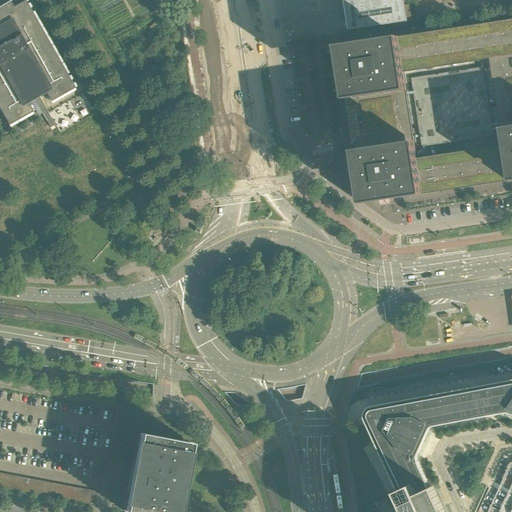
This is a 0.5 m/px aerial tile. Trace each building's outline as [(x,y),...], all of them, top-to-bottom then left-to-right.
[(0,110),(8,125),(33,111),(25,98),(31,95),(49,127),(55,124),(37,93),(43,89),(50,101),(74,88),(25,0),(18,4),(16,1),(11,3),(10,1),(11,1),(10,0),(0,6),(0,110)] [(284,0),(286,13),(372,0),(284,0)] [(359,190),(361,203),(374,201),(426,193),(509,181),(511,180),(511,19),(402,36),(336,46),(345,103),(345,106),(354,158),(359,190)] [(390,473),(397,491),(412,484),(416,494),(429,488),(429,487),(427,483),(428,483),(418,461),(418,460),(417,459),(417,458),(417,457),(417,456),(418,455),(423,443),(424,442),(425,442),(426,441),(426,440),(426,439),(426,438),(426,437),(429,429),(430,428),(431,427),(432,426),(433,426),(434,426),(506,412),(507,412),(508,412),(509,413),(511,413),(511,379),(417,398),(371,406),(370,407),(368,407),(367,408),(367,409),(366,410),(365,411),(365,412),(364,413),(364,415),(364,416),(364,417),(364,418),(365,420),(387,468),(387,469),(386,470),(386,471),(387,472),(388,473),(389,473),(390,473)] [(179,511),(192,444),(138,434),(123,511),(130,511),(179,511)] [(477,511),(511,511),(511,452),(505,454),(478,511),(477,511)] [(0,487),(6,488),(8,474),(3,473),(0,487)] [(6,488),(11,489),(14,475),(8,474),(6,488)] [(11,489),(16,490),(19,476),(14,475),(11,489)] [(16,490),(22,491),(24,477),(19,476),(16,490)] [(22,491),(27,492),(30,478),(24,477),(22,491)] [(27,492),(33,493),(35,479),(30,478),(27,492)] [(33,493),(38,494),(41,480),(35,479),(33,493)] [(38,494),(44,495),(46,482),(41,480),(38,494)] [(44,495),(49,496),(52,483),(46,482),(44,495)] [(49,496),(54,497),(57,484),(52,483),(49,496)] [(54,497),(60,498),(62,485),(57,484),(54,497)] [(412,484),(397,491),(405,507),(405,509),(405,511),(445,511),(433,486),(430,487),(429,487),(429,488),(416,494),(412,484)] [(60,498),(65,499),(68,486),(62,485),(60,498)] [(65,499),(71,500),(73,487),(68,486),(65,499)] [(71,500),(76,501),(79,488),(73,487),(71,500)] [(76,501),(81,502),(84,489),(79,488),(76,501)] [(81,502),(87,504),(90,490),(84,489),(81,502)] [(90,490),(87,504),(92,505),(95,491),(90,490)]
